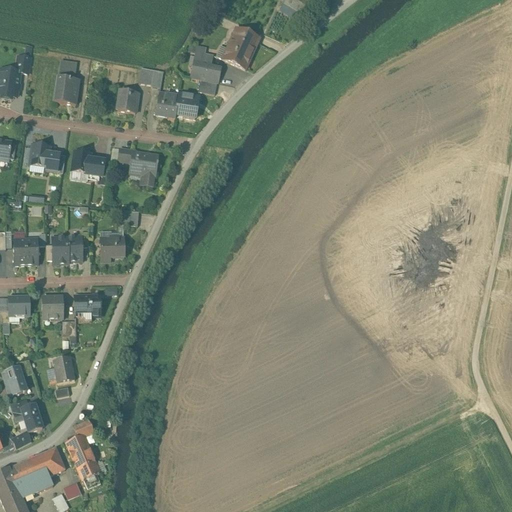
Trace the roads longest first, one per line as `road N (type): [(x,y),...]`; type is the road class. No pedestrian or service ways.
road 1 (residential): [(351,0),(210,126),(131,281),(78,412),(58,436),(0,468)]
road 2 (unclassified): [(511,167),(474,368),(511,451)]
road 3 (track): [(264,511),(489,404)]
